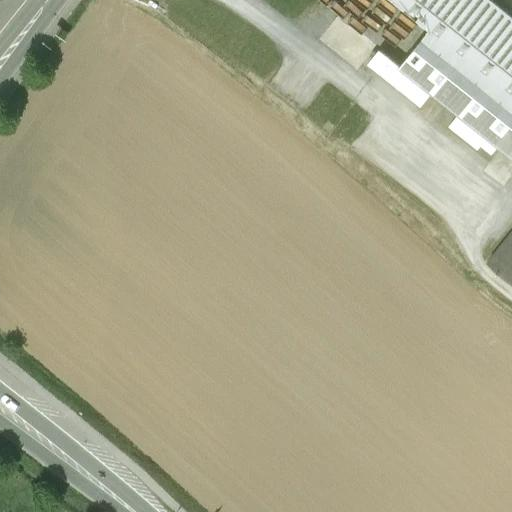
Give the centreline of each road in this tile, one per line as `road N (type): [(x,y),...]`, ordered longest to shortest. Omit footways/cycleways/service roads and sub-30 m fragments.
road 1 (secondary): [(117,495),(0,394)]
road 2 (secondary): [(0,417),(117,495)]
